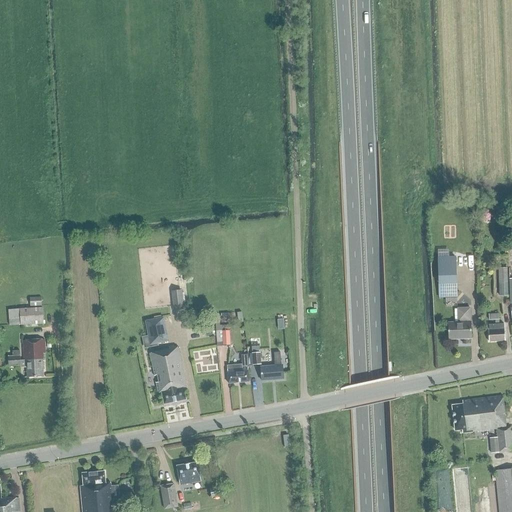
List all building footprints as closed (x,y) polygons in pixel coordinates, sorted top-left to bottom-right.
[(455,258),(438,258),(439,284),(456,283),(455,258)] [(498,268),(499,296),(508,296),(507,268),(498,268)] [(184,310),(182,290),(172,291),(173,311),(184,310)] [(29,298),(30,307),(41,306),(41,297),(29,298)] [(35,308),(20,309),(8,310),(9,326),(20,325),(43,324),(43,308),(35,308)] [(448,332),(449,332),(449,339),(471,339),(470,322),(469,308),(458,309),(458,323),(448,323),(448,330),(448,332)] [(499,324),(498,314),(488,314),(489,320),(495,320),(495,324),(489,325),(489,331),(488,331),(489,342),(504,341),(503,324),(499,324)] [(144,336),(146,348),(171,343),(166,317),(147,320),(150,335),(144,336)] [(230,326),(221,326),(222,346),(231,346),(230,326)] [(261,363),(260,333),(252,333),(253,364),(261,363)] [(45,339),(23,340),(25,360),(21,360),(21,357),(9,357),(10,365),(21,364),(21,367),(28,367),(28,378),(44,377),(43,359),(44,359),(44,358),(45,358),(45,339)] [(187,387),(179,347),(150,353),(159,393),(162,392),(165,404),(186,399),(183,388),(187,387)] [(282,364),(281,364),(280,351),(274,352),(275,365),(260,366),(261,381),(283,379),(282,364)] [(242,364),(227,365),(228,369),(227,369),(229,383),(249,382),(248,368),(249,368),(248,355),(241,355),(242,364)] [(496,428),(497,438),(498,438),(499,452),(498,452),(498,453),(511,451),(511,444),(510,427),(506,428),(502,397),(461,402),(462,404),(451,405),(454,431),(462,430),(462,432),(496,428)] [(499,452),(498,438),(497,438),(490,439),(491,453),(498,452),(499,452)] [(178,466),(181,485),(201,481),(198,462),(178,466)] [(511,511),(511,469),(494,471),(498,511),(511,511)] [(83,486),(80,486),(82,511),(112,511),(111,500),(118,499),(118,494),(118,486),(111,486),(110,483),(105,484),(104,472),(82,474),(83,486)] [(178,507),(174,483),(160,486),(165,511),(172,510),(171,508),(178,507)] [(20,511),(19,498),(2,499),(0,485),(0,484),(0,511),(20,511)] [(210,489),(211,498),(222,496),(220,487),(210,489)] [(118,494),(118,499),(119,510),(135,508),(133,493),(118,494)]
